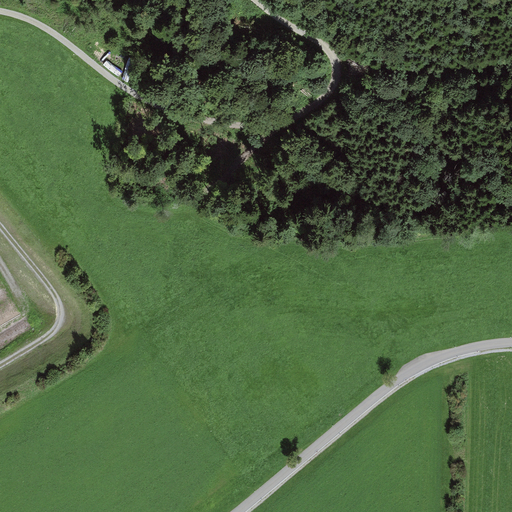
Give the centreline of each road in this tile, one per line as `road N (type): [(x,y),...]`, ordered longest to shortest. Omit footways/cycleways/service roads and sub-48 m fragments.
road 1 (track): [(256,0),(335,59),(329,94),(278,133),(159,110),(32,22),(0,14)]
road 2 (unclassified): [(511,344),(477,347),(402,377),(238,511)]
road 3 (track): [(0,366),(57,330),(62,311),(0,226)]
road 4 (track): [(278,133),(244,160),(140,195)]
